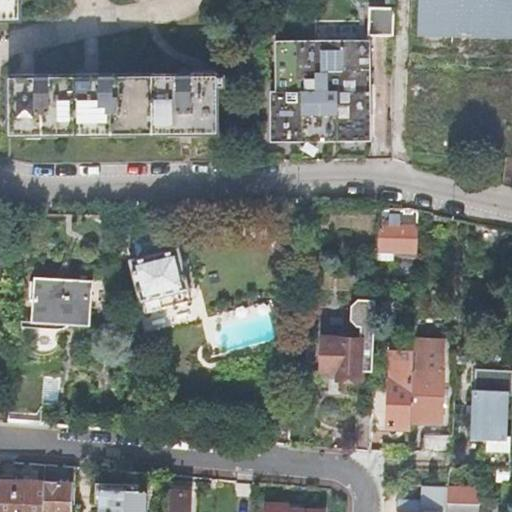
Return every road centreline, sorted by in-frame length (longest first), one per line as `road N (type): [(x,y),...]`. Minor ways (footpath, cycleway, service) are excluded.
road 1 (residential): [(511,211),(399,178),(0,174)]
road 2 (residential): [(361,511),(362,482),(349,470),(0,443)]
